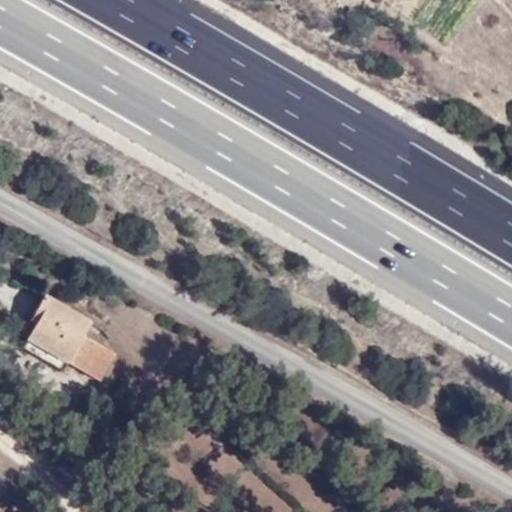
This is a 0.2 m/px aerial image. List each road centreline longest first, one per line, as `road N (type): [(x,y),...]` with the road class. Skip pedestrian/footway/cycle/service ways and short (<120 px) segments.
road 1 (motorway): [(0,14),(511,318)]
road 2 (unclassified): [(511,487),(0,197)]
road 3 (motorway): [(511,236),(114,0)]
